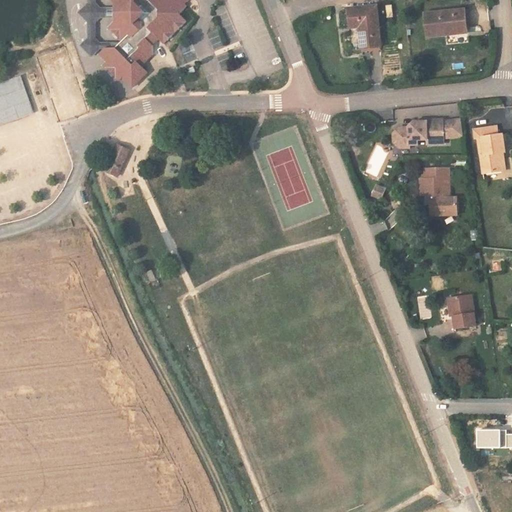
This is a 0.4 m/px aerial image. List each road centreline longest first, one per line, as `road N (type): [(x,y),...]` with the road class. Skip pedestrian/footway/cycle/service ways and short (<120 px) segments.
road 1 (residential): [(0,232),(61,205),(103,126),(132,109),(312,102)]
road 2 (track): [(230,511),(71,195)]
road 3 (residential): [(312,102),(432,407)]
road 4 (residential): [(312,102),(507,93)]
